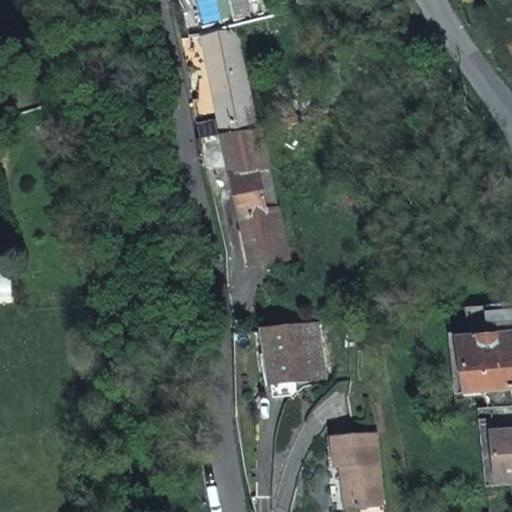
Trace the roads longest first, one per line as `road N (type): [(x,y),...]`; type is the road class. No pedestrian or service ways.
road 1 (residential): [(154,0),(180,163),(217,277),(216,469),(235,511)]
road 2 (residential): [(134,0),(142,48),(133,58),(0,109)]
road 3 (secondary): [(432,0),(446,30),(511,110)]
